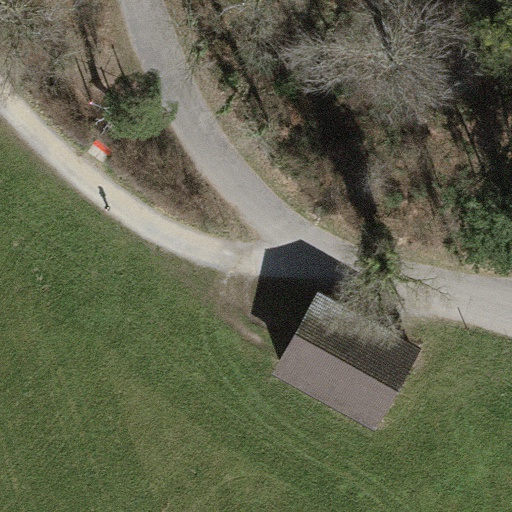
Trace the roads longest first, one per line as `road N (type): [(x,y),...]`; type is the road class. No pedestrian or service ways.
road 1 (track): [(0,96),(50,154),(169,233),(246,267),(321,266)]
road 2 (track): [(321,266),(210,149),(141,0)]
road 3 (track): [(511,315),(321,266)]
